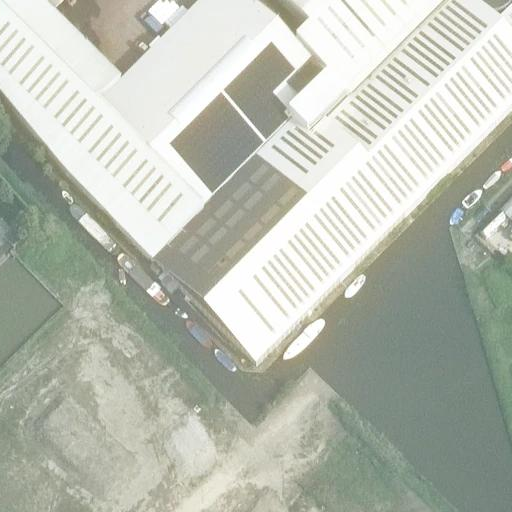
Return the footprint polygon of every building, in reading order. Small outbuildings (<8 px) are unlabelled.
[(9,0),(0,9),(0,101),(9,113),(53,165),(255,369),(383,239),(507,113),(511,107),(511,49),(463,0),(273,0),(310,36),(294,52),(241,0),(205,0),(119,89),(51,22),(28,0),(9,0)] [(511,8),(497,24),(511,39),(511,38),(511,8)] [(511,202),(500,214),(511,226),(511,202)] [(499,214),(479,234),(485,241),(506,221),(499,214)] [(23,219),(14,228),(25,238),(34,229),(23,219)] [(2,238),(14,250),(25,239),(12,227),(2,238)]
